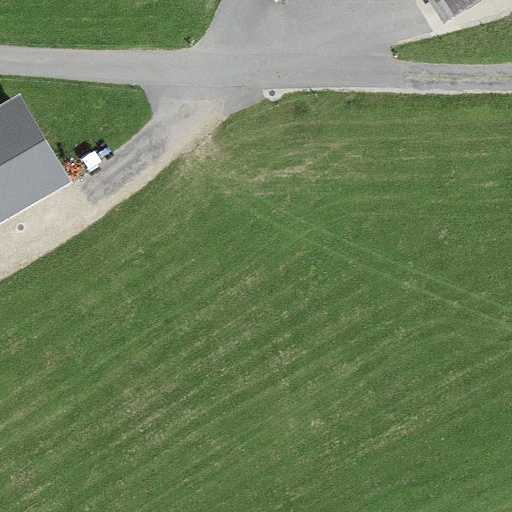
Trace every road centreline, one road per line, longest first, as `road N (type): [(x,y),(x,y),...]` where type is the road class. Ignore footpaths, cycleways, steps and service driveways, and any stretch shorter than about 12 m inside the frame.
road 1 (track): [(511,0),(468,22),(347,41),(262,65)]
road 2 (track): [(511,75),(262,65)]
